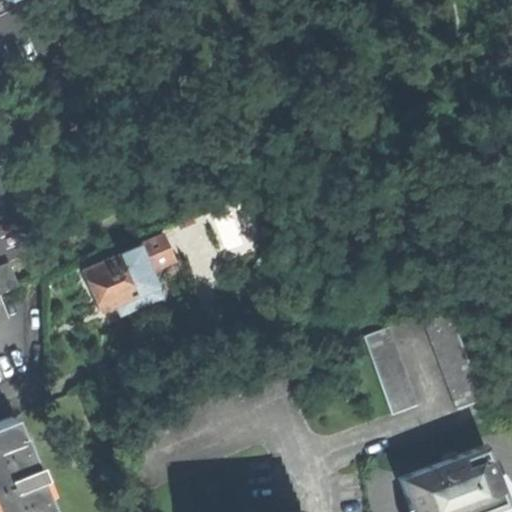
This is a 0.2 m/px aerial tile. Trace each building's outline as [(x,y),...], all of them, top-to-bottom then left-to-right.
[(0,181),(0,198),(3,214),(20,212),(28,210),(23,178),(0,181)] [(0,226),(22,223),(20,212),(3,214),(0,214),(0,226)] [(163,236),(120,255),(137,295),(116,304),(120,313),(159,297),(147,271),(173,260),(163,236)] [(92,293),(100,311),(116,304),(137,295),(120,255),(83,271),(92,293)] [(0,268),(0,295),(20,288),(10,264),(0,268)] [(421,315),(456,410),(481,400),(445,306),(421,315)] [(360,337),(390,414),(416,404),(386,327),(360,337)] [(130,432),(141,457),(293,391),(282,365),(130,432)] [(42,511),(29,479),(36,476),(33,468),(26,471),(13,437),(17,435),(9,417),(0,420),(0,511),(42,511)] [(20,434),(17,435),(13,437),(26,471),(33,468),(20,434)] [(484,441),(396,473),(410,511),(474,511),(475,511),(506,500),(484,441)] [(49,508),(36,476),(29,479),(42,511),(49,508)]
